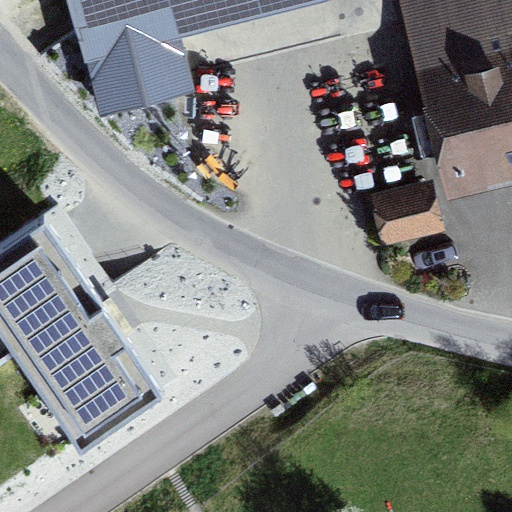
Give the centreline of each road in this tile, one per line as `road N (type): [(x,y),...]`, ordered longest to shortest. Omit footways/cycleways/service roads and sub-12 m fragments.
road 1 (unclassified): [(0,56),(126,177),(196,229),(323,287)]
road 2 (residential): [(323,287),(277,370),(65,511)]
road 3 (unknown): [(262,259),(259,190),(271,95),(287,52)]
road 4 (unclassified): [(323,287),(511,340)]
